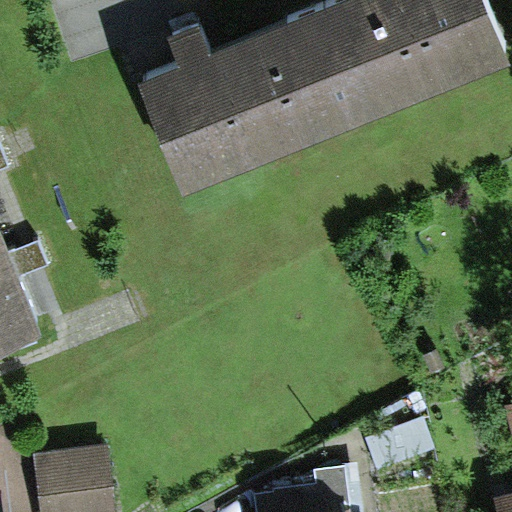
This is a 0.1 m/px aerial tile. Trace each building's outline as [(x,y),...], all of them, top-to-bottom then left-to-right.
[(487,0),(324,0),(300,10),(347,125),(511,57),(487,0)] [(184,190),(347,125),(300,10),(138,76),(184,190)] [(0,338),(41,322),(0,220),(0,338)] [(433,408),(377,428),(387,457),(443,437),(433,408)] [(116,511),(108,445),(37,454),(44,511),(116,511)] [(370,511),(370,502),(352,504),(347,459),(312,463),(314,478),(274,483),(274,487),(255,490),(258,511),(370,511)] [(511,511),(511,493),(496,497),(499,511),(511,511)]
